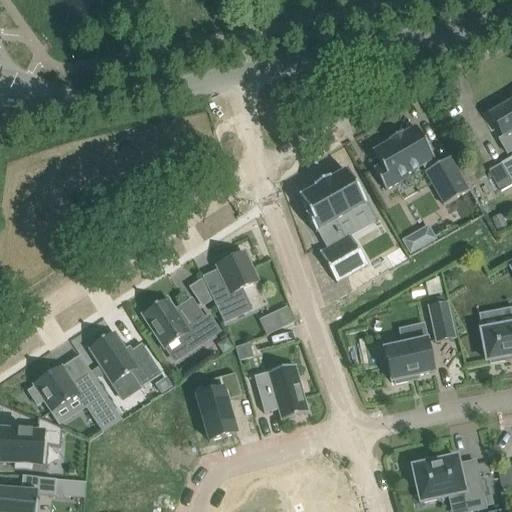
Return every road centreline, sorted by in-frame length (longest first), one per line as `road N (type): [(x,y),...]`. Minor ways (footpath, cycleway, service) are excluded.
road 1 (tertiary): [(0,340),(255,169)]
road 2 (residential): [(356,442),(255,169)]
road 3 (tertiary): [(232,76),(511,15)]
road 4 (residential): [(255,169),(412,78)]
road 5 (residential): [(356,442),(227,474),(200,511)]
road 6 (residential): [(511,403),(356,442)]
